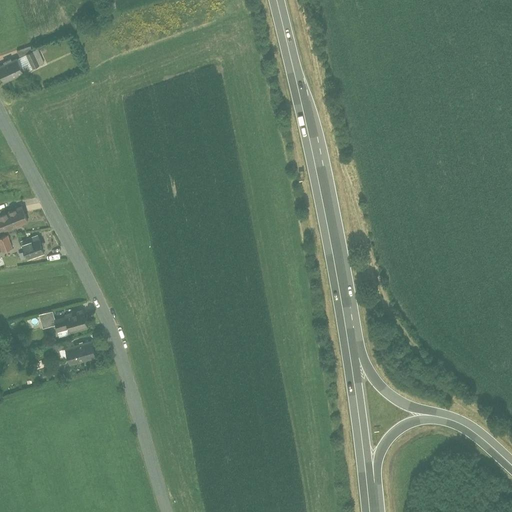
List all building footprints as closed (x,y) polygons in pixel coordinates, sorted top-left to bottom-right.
[(19,61),(0,68),(0,76),(4,84),(33,71),(42,67),(33,47),(16,54),(19,61)] [(0,226),(2,231),(28,222),(24,209),(0,217),(0,226)] [(21,240),(27,259),(44,253),(38,235),(21,240)] [(6,237),(0,239),(0,251),(1,254),(11,249),(6,237)] [(71,333),(87,328),(83,312),(66,317),(67,319),(56,322),(58,330),(69,327),(71,333)] [(46,327),(56,322),(52,313),(42,317),(46,327)] [(98,356),(93,340),(76,346),(78,354),(69,357),(72,365),(98,356)] [(67,349),(65,342),(51,347),(56,362),(63,360),(61,351),(67,349)]
